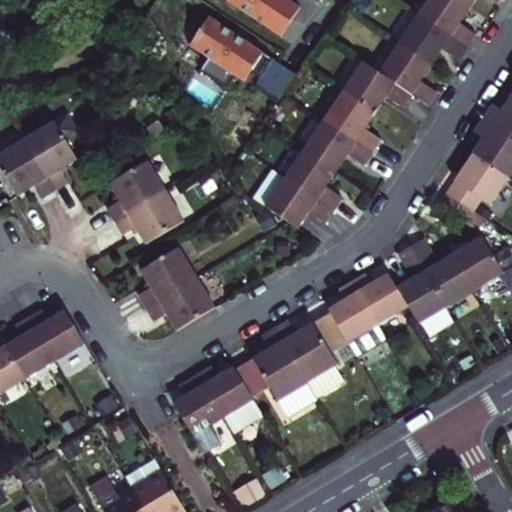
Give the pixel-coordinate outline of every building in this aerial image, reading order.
[(282,38),(301,9),(293,3),(288,0),(228,0),(228,1),(230,3),(241,10),(282,38)] [(455,0),(428,0),(418,16),(467,49),(475,37),(459,26),(470,10),(455,0)] [(500,0),(455,0),(470,10),(476,0),(491,0),(497,4),(500,0)] [(418,16),(399,45),(431,67),(442,51),(458,62),(467,49),(418,16)] [(211,18),(191,46),(210,59),(202,71),(229,89),(237,77),(246,82),(252,73),(262,79),(274,60),(211,18)] [(399,45),(379,74),(412,96),(428,107),(436,94),(420,84),(431,67),(399,45)] [(379,74),(362,63),(343,92),(375,114),(387,98),(403,109),(412,96),(379,74)] [(375,114),(343,92),(323,121),(373,155),(382,141),(365,130),(375,114)] [(493,107),(483,121),(511,139),(511,98),(502,113),(493,107)] [(53,122),(24,140),(54,191),(68,184),(60,171),(77,161),(64,140),(77,132),(66,115),(53,122)] [(323,121),(304,150),(336,172),(347,156),(364,167),(373,155),(323,121)] [(511,139),(483,121),(479,128),(474,134),(484,141),(474,156),(508,180),(511,173),(511,139)] [(54,191),(24,140),(0,154),(0,180),(10,197),(15,194),(17,197),(33,186),(41,199),(54,191)] [(336,172),(304,150),(284,180),(333,213),(342,200),(325,189),(336,172)] [(474,156),(447,195),(474,213),(482,201),(490,206),(508,180),(474,156)] [(114,223),(165,193),(147,163),(109,185),(119,203),(106,210),(114,223)] [(333,213),(284,180),(265,209),(288,224),(297,230),(308,215),(325,225),(333,213)] [(183,223),(165,193),(114,223),(121,237),(134,229),(144,245),(183,223)] [(486,221),(474,213),(447,195),(440,207),(477,232),(486,221)] [(480,239),(452,256),(474,292),(497,278),(507,294),(511,290),(511,269),(502,275),(480,239)] [(474,292),(452,256),(437,265),(423,240),(410,248),(447,308),(474,292)] [(395,290),(408,310),(417,326),(447,308),(410,248),(397,256),(412,280),(395,290)] [(138,297),(145,310),(197,279),(179,249),(141,272),(151,289),(138,297)] [(351,283),(378,328),(408,310),(395,290),(387,277),(370,287),(364,276),(351,283)] [(197,279),(145,310),(154,323),(166,315),(177,332),(215,309),(197,279)] [(378,328),(351,283),(337,292),(344,302),(328,312),(329,315),(348,346),(356,359),(386,341),(378,328)] [(42,312),(29,320),(55,364),(85,346),(65,312),(48,322),(42,312)] [(348,346),(329,315),(312,325),(295,335),(287,322),(274,330),(305,382),(313,395),(341,379),(333,365),(335,364),(337,362),(333,355),(348,346)] [(23,338),(5,349),(25,381),(55,364),(29,320),(16,327),(23,338)] [(274,330),(261,337),(269,351),(252,361),(235,371),(248,394),(266,384),(275,400),(285,417),(316,399),(313,395),(305,382),(274,330)] [(0,396),(25,381),(5,349),(0,351),(0,396)] [(235,371),(233,369),(216,379),(210,369),(197,376),(223,420),(232,435),(262,418),(248,394),(235,371)] [(223,420),(197,376),(184,384),(188,391),(193,388),(196,392),(190,395),(173,405),(179,416),(193,439),(203,456),(221,445),(210,428),(223,420)] [(401,378),(381,390),(391,406),(410,394),(401,378)] [(112,400),(98,409),(104,417),(117,409),(112,400)] [(182,511),(189,507),(165,471),(160,467),(132,483),(135,489),(149,511),(182,511)] [(243,508),(264,492),(254,478),(233,494),(243,508)] [(149,511),(135,489),(121,497),(118,491),(101,501),(107,511),(149,511)] [(458,511),(452,502),(436,511),(458,511)]
